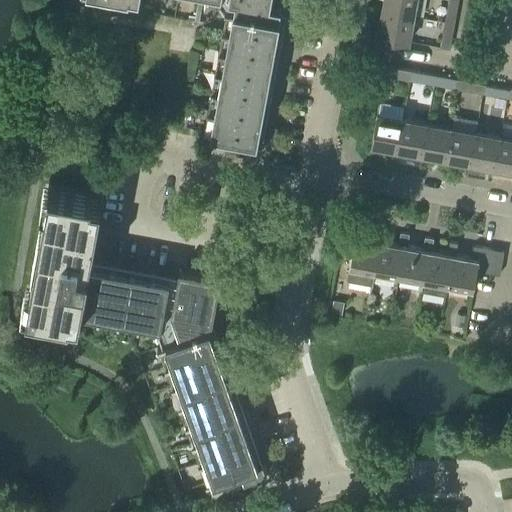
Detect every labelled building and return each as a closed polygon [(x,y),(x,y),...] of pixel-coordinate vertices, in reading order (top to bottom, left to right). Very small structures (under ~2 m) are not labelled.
[(267,18),(270,0),(226,0),(226,1),(225,10),(267,18)] [(415,16),(417,0),(384,0),(383,10),(415,16)] [(455,23),(459,0),(450,0),(446,21),(455,23)] [(279,20),(267,18),(225,10),(221,30),(275,40),(279,20)] [(410,42),(415,16),(383,10),(379,36),(410,42)] [(450,49),(455,23),(446,21),(441,48),(450,49)] [(271,60),(275,40),(221,30),(217,51),(271,60)] [(267,81),(271,60),(217,51),(214,71),(267,81)] [(372,63),(370,73),(380,75),(382,65),(372,63)] [(410,79),(412,70),(387,66),(386,75),(410,79)] [(435,84),(436,75),(412,70),(410,79),(435,84)] [(264,101),(267,81),(214,71),(210,91),(264,101)] [(459,88),(461,79),(436,75),(435,84),(459,88)] [(484,93),(485,84),(461,79),(459,88),(484,93)] [(508,97),(510,88),(485,84),(484,93),(508,97)] [(264,101),(210,91),(206,112),(260,121),(264,101)] [(257,138),(260,121),(206,112),(203,131),(239,138),(237,148),(260,153),(263,139),(257,138)] [(397,150),(403,118),(378,114),(373,145),(397,150)] [(422,154),(427,123),(403,118),(397,150),(422,154)] [(447,159),(452,127),(427,123),(422,154),(447,159)] [(471,163),(476,132),(452,127),(447,159),(471,163)] [(496,168),(501,136),(476,132),(471,163),(496,168)] [(511,170),(511,138),(501,136),(496,168),(511,170)] [(80,317),(89,264),(101,198),(92,197),(92,194),(49,186),(26,310),(69,318),(70,315),(80,317)] [(375,239),(357,236),(349,280),(374,284),(376,272),(382,241),(384,241),(386,229),(377,228),(375,239)] [(406,245),(408,246),(410,234),(402,232),(399,244),(384,241),(382,241),(376,272),(397,276),(397,281),(399,281),(400,277),(406,245)] [(430,250),(432,250),(434,238),(426,237),(424,249),(408,246),(406,245),(400,277),(422,281),(421,286),(423,286),(424,281),(430,250)] [(432,250),(430,250),(424,281),(423,286),(422,291),(447,296),(448,286),(454,254),(456,254),(458,242),(450,241),(448,253),(432,250)] [(489,272),(493,249),(474,245),(472,257),(456,254),(454,254),(448,286),(470,290),(470,295),(472,295),(473,290),(477,270),(489,272)] [(504,251),(493,249),(489,272),(500,274),(504,251)] [(99,321),(109,268),(89,264),(80,317),(99,321)] [(119,324),(129,271),(109,268),(99,321),(119,324)] [(139,328),(148,275),(129,271),(119,324),(139,328)] [(159,331),(167,287),(168,279),(148,275),(139,328),(159,331)] [(183,335),(191,292),(167,287),(159,331),(181,336),(183,335)] [(216,296),(191,292),(183,335),(208,325),(206,319),(212,317),(216,296)] [(215,345),(208,325),(183,335),(181,336),(158,344),(165,363),(215,345)] [(222,364),(215,345),(165,363),(172,383),(222,364)] [(230,384),(222,364),(172,383),(179,402),(230,384)] [(187,422),(237,403),(230,384),(179,402),(187,422)] [(194,441),(244,423),(237,403),(187,422),(194,441)] [(201,461),(251,442),(244,423),(194,441),(201,461)] [(257,459),(251,442),(201,461),(208,480),(241,468),(245,478),(267,470),(263,457),(257,459)]
